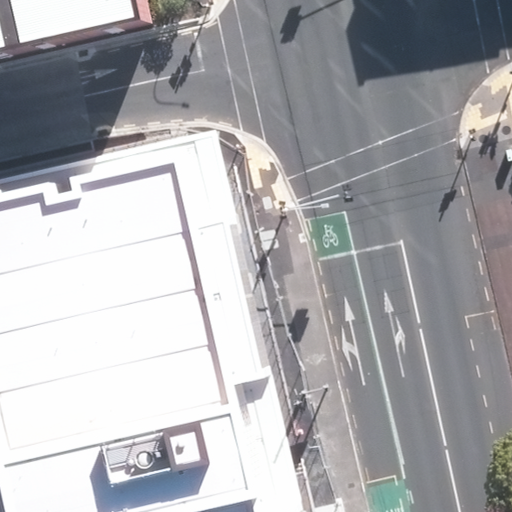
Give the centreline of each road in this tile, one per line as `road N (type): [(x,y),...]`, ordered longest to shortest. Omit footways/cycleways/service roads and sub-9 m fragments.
road 1 (secondary): [(476,511),(366,12)]
road 2 (residential): [(0,109),(366,12)]
